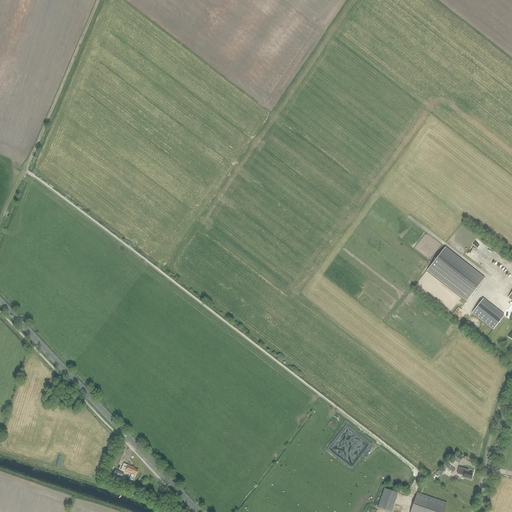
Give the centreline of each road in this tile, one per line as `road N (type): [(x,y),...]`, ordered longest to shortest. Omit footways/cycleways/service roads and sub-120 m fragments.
road 1 (tertiary): [(200,511),(0,300)]
road 2 (tertiary): [(478,511),(511,395)]
